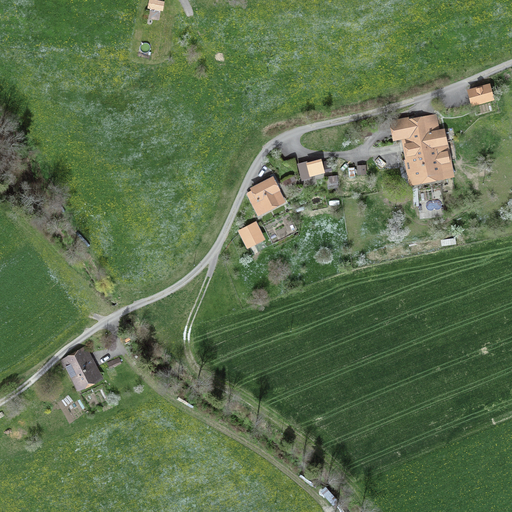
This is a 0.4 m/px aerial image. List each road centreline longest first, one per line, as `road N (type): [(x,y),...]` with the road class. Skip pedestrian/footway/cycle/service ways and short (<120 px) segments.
road 1 (residential): [(511,62),(276,140),(204,263),(75,342),(30,381)]
road 2 (track): [(212,255),(186,335),(194,365),(287,428),(368,511)]
road 3 (track): [(325,505),(160,387),(126,353)]
